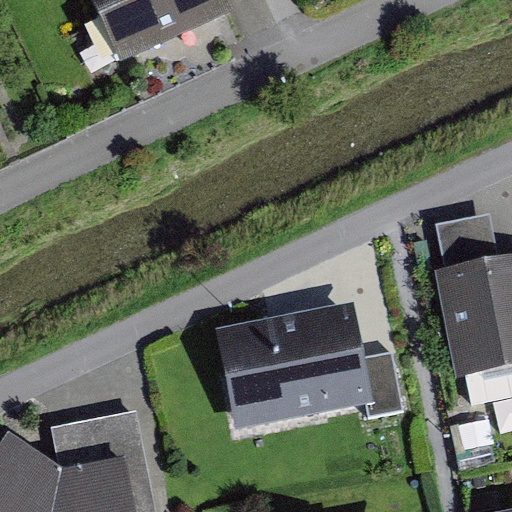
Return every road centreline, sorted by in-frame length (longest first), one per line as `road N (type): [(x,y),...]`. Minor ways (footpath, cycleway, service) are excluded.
road 1 (residential): [(511,163),(0,400)]
road 2 (residential): [(421,0),(0,197)]
